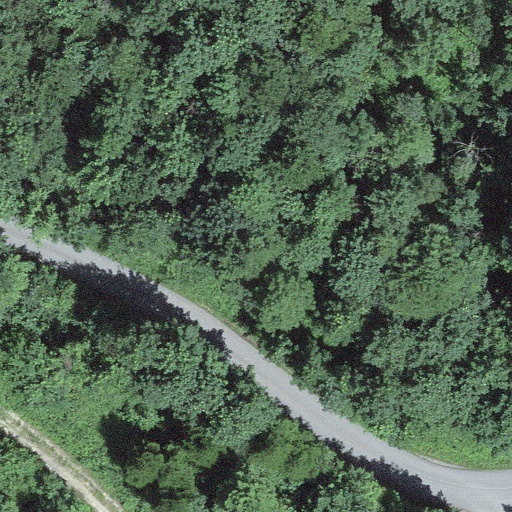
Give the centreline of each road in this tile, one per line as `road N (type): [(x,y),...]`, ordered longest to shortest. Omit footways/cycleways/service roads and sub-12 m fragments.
road 1 (unclassified): [(511,499),(454,496),(74,258),(0,223)]
road 2 (track): [(0,417),(109,511)]
